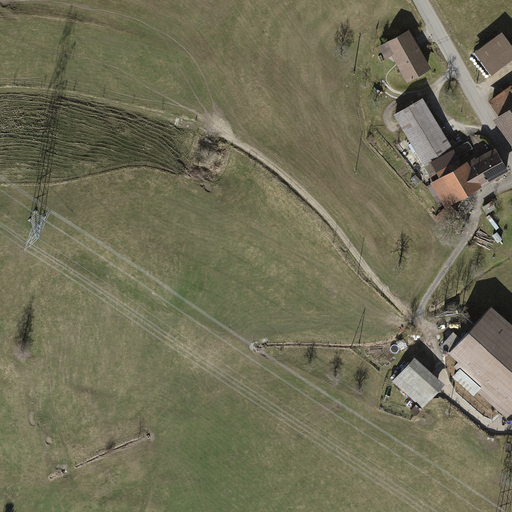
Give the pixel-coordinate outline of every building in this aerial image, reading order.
[(430,67),(410,30),(387,43),(407,79),(430,67)] [(511,57),(511,45),(502,33),(476,53),(492,73),(511,57)] [(511,90),(493,104),(511,131),(511,90)] [(451,147),(424,98),(395,114),(422,163),(451,147)] [(467,143),(424,168),(434,185),(428,188),(441,210),(507,172),(495,150),(477,160),(467,143)] [(511,322),(494,306),(450,353),(459,361),(455,366),(479,388),(477,390),(507,418),(511,412),(511,322)] [(416,356),(394,379),(424,407),(446,384),(416,356)]
